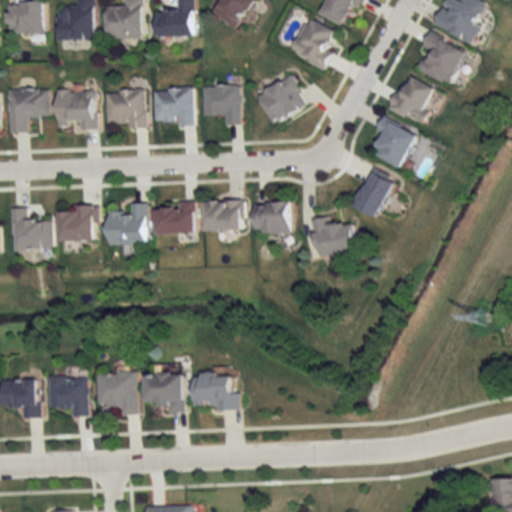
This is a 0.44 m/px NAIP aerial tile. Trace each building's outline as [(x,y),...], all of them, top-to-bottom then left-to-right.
[(96,0),(77,0),(77,8),(60,7),(60,41),(97,41),(96,0)] [(144,39),(144,0),(125,0),(126,7),(108,7),(108,38),(144,39)] [(179,0),(180,11),(157,11),(157,37),(197,37),(197,0),(179,0)] [(237,29),(258,0),(257,0),(222,0),(213,12),(237,29)] [(360,0),(330,0),(323,15),(349,27),(360,0)] [(473,42),(489,5),(478,0),(448,0),(437,27),(473,42)] [(45,33),(45,2),(10,2),(10,33),(45,33)] [(341,35),(313,18),(293,50),(321,67),(341,35)] [(427,51),(418,69),(451,86),(468,51),(430,32),(422,49),(427,51)] [(261,95),(277,124),(311,105),(295,76),(261,95)] [(404,95),(398,92),(390,110),(425,126),(431,112),(427,110),(437,89),(412,78),(404,95)] [(243,86),(206,86),(206,114),(227,114),(227,125),(243,125),(243,86)] [(50,89),(10,90),(11,133),(30,133),(30,118),(51,118),(50,89)] [(179,121),(179,126),(195,126),(195,89),(157,89),(157,121),(179,121)] [(109,125),(128,125),(128,129),(148,129),(148,90),(109,91),(109,125)] [(59,127),(99,127),(99,91),(59,91),(59,127)] [(420,137),(385,118),(378,131),(385,135),(375,154),(402,169),(420,137)] [(357,208),(379,218),(395,183),(373,173),(357,208)] [(246,231),(245,201),(207,201),(207,231),(246,231)] [(198,234),(198,202),(180,202),(180,209),(158,209),(158,234),(198,234)] [(294,235),(294,203),(258,203),(258,235),(294,235)] [(149,244),(149,204),(130,204),(130,208),(110,208),(109,244),(149,244)] [(61,213),(61,242),(99,242),(99,206),(77,206),(77,213),(61,213)] [(16,252),(54,251),(53,221),(29,221),(29,209),(15,209),(16,252)] [(355,223),(333,227),(332,218),(314,221),(321,257),(360,250),(355,223)] [(101,372),(101,404),(124,404),(124,414),(140,414),(140,372),(101,372)] [(148,373),(148,402),(172,402),(172,412),(187,412),(187,372),(148,373)] [(235,373),(197,373),(197,408),(244,408),(244,392),(235,392),(235,373)] [(92,376),(53,376),(52,407),(75,407),(75,415),(91,415),(92,376)] [(25,406),(26,417),(43,417),(42,379),(4,380),(5,407),(25,406)] [(511,511),(511,475),(496,476),(496,511),(511,511)]
